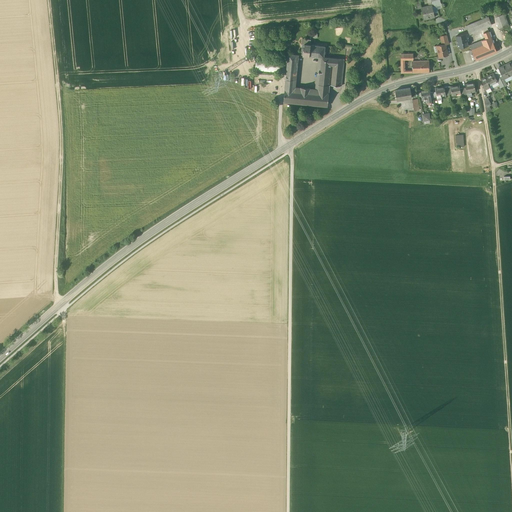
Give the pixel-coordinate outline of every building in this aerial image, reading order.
[(429,6),(421,8),(424,19),(435,17),(432,7),(432,5),(429,6)] [(504,14),(495,17),(499,30),(509,26),(507,21),(504,14)] [(492,25),(488,17),(484,19),(487,27),(492,25)] [(487,27),(484,19),(466,26),(469,33),(469,35),(492,26),(492,25),(487,27)] [(488,31),(483,33),(486,39),(479,42),(481,47),(493,42),(488,31)] [(465,34),(456,36),(458,48),(468,46),(466,38),(465,34)] [(478,48),(472,51),(476,60),(496,52),(493,42),(481,47),(478,48)] [(310,45),(304,44),(304,45),(304,49),(303,56),(320,57),(324,58),(324,57),(325,46),(310,45)] [(442,45),(436,46),(439,57),(448,55),(447,50),(447,49),(447,48),(446,48),(445,45),(445,44),(443,45),(442,45)] [(297,55),(288,54),(286,75),(295,76),(297,55)] [(344,59),(324,57),(324,58),(320,57),(317,85),(330,85),(341,86),(344,59)] [(428,58),(418,58),(418,60),(413,60),(413,71),(413,73),(429,73),(428,58)] [(280,63),(256,61),(255,71),(279,73),(280,63)] [(510,76),(505,65),(498,69),(499,70),(500,70),(501,72),(500,72),(502,76),(504,79),(510,76)] [(494,73),(481,80),(483,84),(482,84),(486,93),(491,90),(491,89),(490,87),(489,85),(494,82),(494,83),(497,82),(497,81),(495,76),(494,73)] [(499,77),(498,75),(495,76),(497,81),(497,82),(499,85),(500,88),(503,86),(499,77)] [(295,80),(286,79),(283,102),(327,107),(330,85),(317,85),(317,89),(294,87),(295,80)] [(474,83),(465,84),(466,88),(466,91),(467,91),(471,91),(471,92),(476,91),(474,83)] [(459,85),(450,87),(451,94),(452,95),(457,94),(456,93),(460,92),(460,89),(459,85)] [(410,87),(395,90),(397,100),(412,98),(410,87)] [(444,87),(435,88),(436,92),(436,95),(437,95),(440,95),(441,96),(446,95),(444,88),(444,87)] [(429,89),(420,91),(421,96),(422,100),(423,99),(427,99),(427,101),(431,100),(431,98),(430,93),(429,89)] [(463,135),(455,135),(456,147),(464,147),(463,135)]
